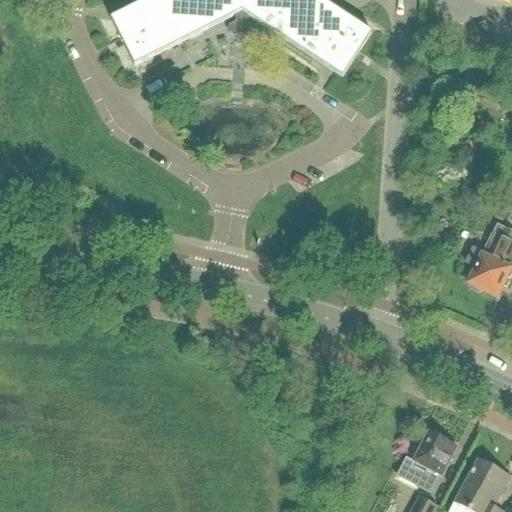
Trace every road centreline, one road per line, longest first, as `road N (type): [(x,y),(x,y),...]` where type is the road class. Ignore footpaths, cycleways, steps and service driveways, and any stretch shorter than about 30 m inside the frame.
road 1 (unclassified): [(372,335),(210,286),(0,257)]
road 2 (unclassified): [(372,335),(383,306),(404,0)]
road 3 (unclassified): [(511,393),(372,335)]
